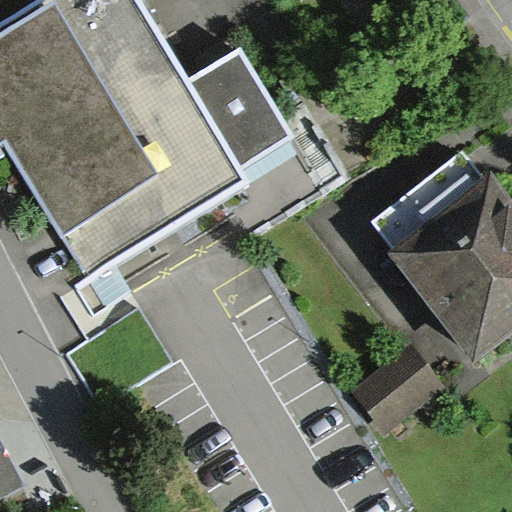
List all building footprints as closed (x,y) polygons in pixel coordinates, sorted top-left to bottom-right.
[(138,0),(48,0),(0,30),(0,126),(86,274),(246,181),(240,169),(188,82),(149,17),(138,0)] [(244,51),(188,82),(240,169),(266,154),(294,136),(244,51)] [(400,253),(393,257),(433,309),(475,365),(511,337),(511,202),(494,179),(486,186),(460,154),(373,219),(400,253)] [(66,292),(126,394),(177,364),(118,262),(66,292)] [(413,348),(357,390),(388,431),(444,389),(413,348)] [(0,444),(0,500),(24,487),(0,444)]
